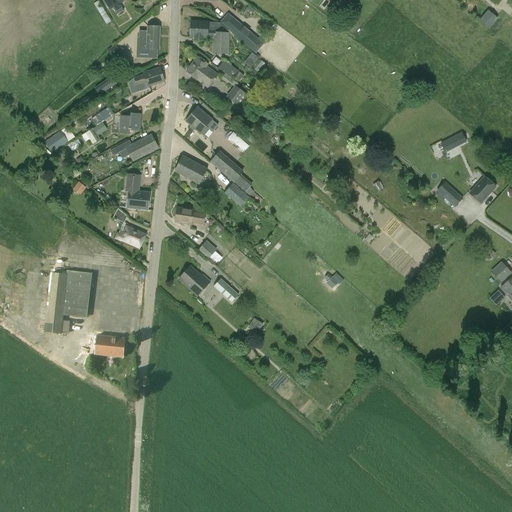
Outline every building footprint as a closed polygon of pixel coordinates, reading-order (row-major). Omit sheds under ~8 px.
[(102,0),(109,10),(120,3),(117,0),(102,0)] [(246,9),(253,13),(255,10),(249,5),(246,9)] [(488,10),(479,20),(490,29),(498,19),(488,10)] [(229,14),(221,23),(229,30),(229,32),(256,53),(264,42),(245,27),(229,14)] [(229,30),(221,23),(208,23),(191,22),(190,38),(194,38),(194,40),(203,41),(203,38),(207,38),(213,38),(213,54),(228,54),(229,32),(229,30)] [(138,49),(147,49),(159,50),(160,27),(148,27),(147,33),(138,32),(138,49)] [(251,67),(258,56),(251,52),(244,63),(251,67)] [(208,88),(218,75),(206,67),(208,65),(197,57),(186,72),(197,80),(208,88)] [(218,69),(224,74),(232,79),(239,71),(225,60),(218,69)] [(160,68),(143,74),(133,77),(137,91),(148,87),(165,81),(160,68)] [(101,97),(117,85),(111,76),(95,89),(101,97)] [(240,108),(249,96),(235,86),(226,97),(240,108)] [(212,120),(204,114),(197,108),(186,122),(193,128),(200,134),(206,127),(212,132),(218,125),(212,120)] [(109,109),(101,115),(105,120),(113,115),(109,109)] [(139,131),(140,115),(131,114),(130,117),(121,117),(120,132),(130,133),(130,130),(139,131)] [(85,134),(82,136),(85,142),(89,140),(93,145),(101,140),(94,128),(85,134)] [(47,135),(43,131),(38,135),(41,139),(47,135)] [(44,143),(51,153),(68,142),(61,132),(44,143)] [(244,152),(250,144),(233,132),(227,139),(244,152)] [(443,149),(456,142),(458,144),(465,140),(464,138),(461,133),(440,144),(443,149)] [(112,156),(127,149),(133,161),(158,148),(152,136),(132,146),(129,140),(110,150),(112,156)] [(210,161),(232,181),(248,196),(250,198),(256,191),(250,186),(252,184),(241,174),(243,172),(220,151),(210,161)] [(189,160),(183,156),(175,171),(199,185),(207,170),(193,162),(194,161),(190,159),(189,160)] [(148,210),(150,193),(139,192),(140,176),(127,175),(125,192),(129,192),(128,208),(148,210)] [(484,176),(469,193),(481,204),(497,187),(484,176)] [(384,188),(378,180),(371,185),(377,193),(384,188)] [(248,196),(232,181),(224,190),(240,205),(248,196)] [(437,190),(445,196),(456,206),(463,197),(445,181),(437,190)] [(85,189),(78,184),(74,190),(81,195),(85,189)] [(204,225),(205,215),(205,214),(194,212),(194,211),(177,208),(175,222),(192,225),(192,223),(204,225)] [(112,218),(123,222),(126,215),(118,209),(112,218)] [(214,228),(219,232),(223,228),(218,224),(214,228)] [(114,239),(120,242),(120,243),(139,251),(147,233),(127,225),(123,235),(117,232),(114,239)] [(207,241),(198,250),(209,259),(217,250),(207,241)] [(482,252),(489,260),(496,254),(488,246),(489,246),(487,244),(486,245),(484,243),(479,247),(481,250),(480,251),(481,253),(482,252)] [(502,262),(491,272),(501,283),(511,273),(502,262)] [(202,277),(190,267),(179,279),(197,296),(210,281),(204,275),(202,277)] [(87,318),(92,274),(67,271),(67,275),(51,273),(44,333),(62,335),(68,335),(70,322),(63,321),(64,316),(87,318)] [(326,283),(332,289),(338,283),(332,277),(328,273),(324,278),(328,281),(326,283)] [(511,301),(511,277),(500,288),(511,301)] [(232,303),(238,295),(220,279),(213,286),(232,303)] [(257,333),(263,323),(255,318),(248,328),(257,333)] [(125,339),(97,336),(95,355),(123,358),(125,339)]
